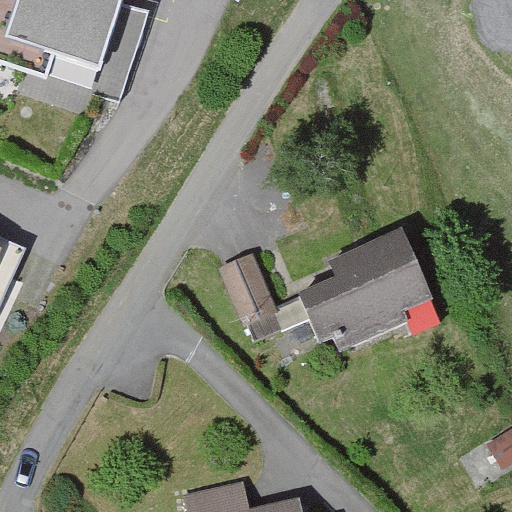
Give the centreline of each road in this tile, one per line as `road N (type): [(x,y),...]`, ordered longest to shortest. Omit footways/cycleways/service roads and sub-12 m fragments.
road 1 (unclassified): [(339,0),(233,145),(18,511)]
road 2 (unknown): [(138,308),(342,511)]
